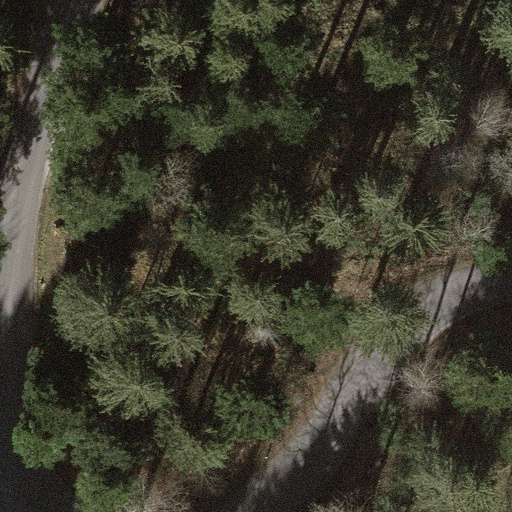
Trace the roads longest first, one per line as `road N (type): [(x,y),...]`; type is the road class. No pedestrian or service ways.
road 1 (tertiary): [(85,0),(19,239),(24,379),(36,458),(58,511)]
road 2 (tertiary): [(304,511),(342,488),(444,394),(511,364)]
